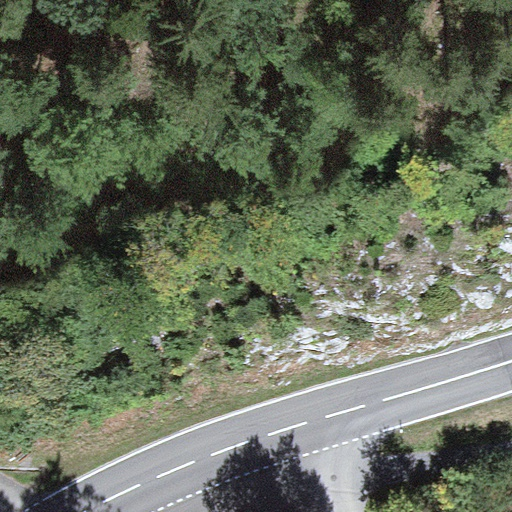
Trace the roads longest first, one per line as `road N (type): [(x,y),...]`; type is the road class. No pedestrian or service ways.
road 1 (tertiary): [(85,511),(175,468),(511,360)]
road 2 (track): [(175,468),(422,465),(511,450)]
